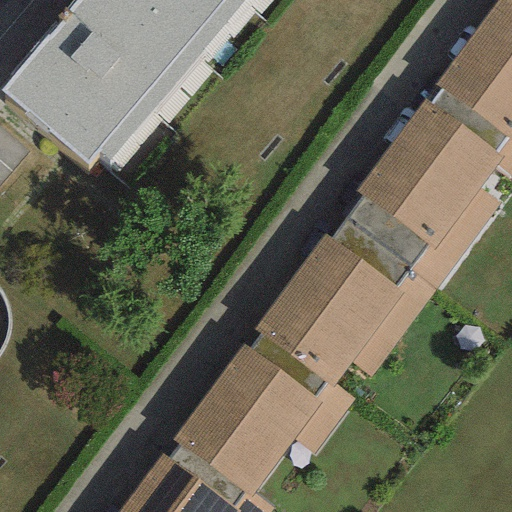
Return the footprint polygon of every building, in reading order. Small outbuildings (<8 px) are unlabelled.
[(105,161),(200,50),(141,0),(78,0),(0,90),(85,163),(94,152),(105,161)] [(141,0),(200,50),(243,0),(141,0)] [(511,0),(497,0),(433,85),(510,143),(511,140),(511,0)] [(424,98),(353,191),(433,251),(501,156),(424,98)] [(323,234),(252,327),(333,386),(401,291),(323,234)] [(241,345),(171,439),(248,497),(252,492),(291,434),(316,402),(241,345)] [(161,455),(117,511),(234,511),(235,511),(161,455)]
